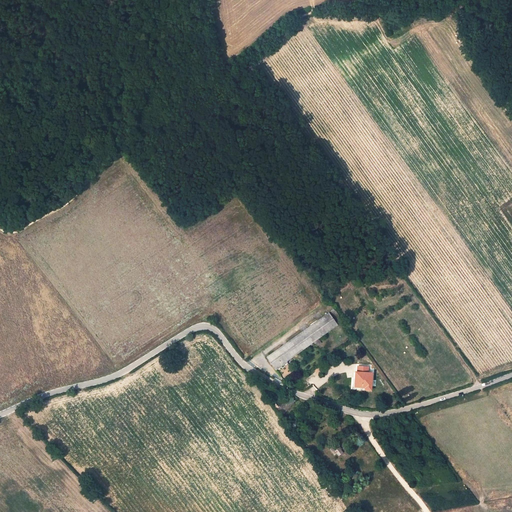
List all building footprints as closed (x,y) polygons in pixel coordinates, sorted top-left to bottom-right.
[(328,313),(267,358),(277,370),(284,365),(286,368),(292,364),(289,361),(337,325),(328,313)] [(371,374),(355,373),(355,387),(365,388),(364,391),(370,391),(371,374)] [(290,397),(279,408),(275,403),(271,405),(280,417),(286,411),(294,401),(290,397)] [(303,437),(299,432),(294,435),(298,441),(303,437)] [(332,448),(339,458),(344,454),(336,444),(332,448)]
